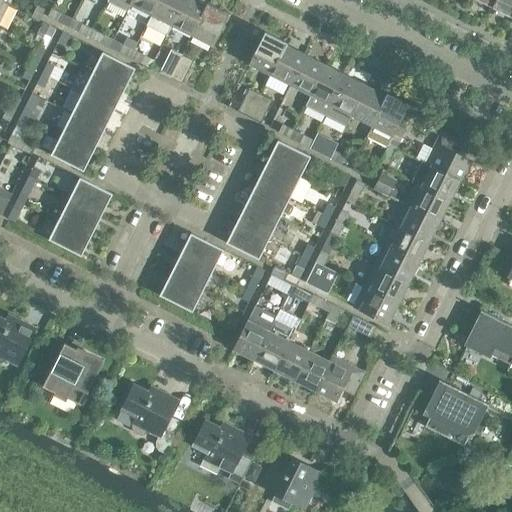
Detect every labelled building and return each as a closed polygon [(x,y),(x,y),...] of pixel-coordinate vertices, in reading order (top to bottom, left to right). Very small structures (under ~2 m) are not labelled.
[(0,0),(0,24),(10,5),(4,3),(0,0)] [(129,13),(133,5),(135,0),(110,0),(109,3),(129,13)] [(153,16),(160,0),(135,0),(133,5),(153,16)] [(174,26),(186,0),(160,0),(153,16),(174,26)] [(209,6),(207,6),(195,0),(186,0),(174,26),(194,36),(209,6)] [(511,15),(511,0),(496,0),(493,6),(511,15)] [(232,16),(232,15),(209,3),(207,6),(209,6),(194,36),(215,46),(231,15),(232,16)] [(41,22),(41,21),(46,11),(38,7),(33,18),(41,22)] [(61,23),(64,16),(53,10),(49,17),(61,23)] [(48,50),(58,30),(45,23),(34,44),(48,50)] [(91,38),(95,31),(84,25),(80,33),(91,38)] [(102,44),(106,36),(95,31),(91,38),(102,44)] [(288,46),(289,43),(266,31),(265,32),(266,33),(251,64),(272,74),(287,45),(288,46)] [(66,47),(72,36),(65,33),(59,43),(66,47)] [(307,55),(288,46),(287,45),(272,74),(292,85),(307,55)] [(132,58),(136,51),(125,46),(121,53),(132,58)] [(173,79),(184,55),(173,50),(161,73),(173,79)] [(143,64),(146,56),(136,51),(132,58),(143,64)] [(127,89),(137,69),(105,53),(95,73),(127,89)] [(184,84),(196,61),(184,55),(173,79),(184,84)] [(313,95),(327,65),(307,55),(292,85),(313,95)] [(38,71),(43,60),(35,56),(30,67),(38,71)] [(51,78),(57,67),(49,63),(44,74),(51,78)] [(328,115),(348,76),(327,65),(313,95),(308,105),(328,115)] [(32,82),(38,71),(30,67),(25,78),(32,82)] [(117,110),(127,89),(95,73),(84,94),(117,110)] [(46,88),(51,78),(44,74),(39,85),(46,88)] [(349,125),(354,115),(368,86),(348,76),(328,115),(349,125)] [(389,96),(387,95),(368,86),(354,115),(374,125),(389,96)] [(251,117),(262,94),(251,88),(239,112),(251,117)] [(412,105),(412,104),(389,92),(387,95),(389,96),(374,125),(369,135),(390,146),(411,105),(412,105)] [(56,130),(59,124),(41,115),(48,101),(34,94),(24,115),(31,118),(56,130)] [(107,130),(117,110),(84,94),(74,114),(107,130)] [(262,123),(274,100),(262,94),(251,117),(262,123)] [(17,112),(23,101),(15,97),(10,108),(17,112)] [(12,123),(17,112),(10,108),(4,119),(12,123)] [(96,151),(107,130),(74,114),(64,135),(96,151)] [(26,129),(31,118),(24,115),(18,126),(26,129)] [(291,138),(295,130),(284,125),(281,132),(291,138)] [(302,143),(306,136),(295,130),(291,138),(302,143)] [(461,153),(466,143),(443,131),(435,148),(426,144),(418,159),(424,162),(427,164),(462,180),(473,159),(461,153)] [(8,142),(21,149),(25,141),(12,135),(8,142)] [(86,172),(96,151),(64,135),(53,156),(86,172)] [(278,140),(268,161),(300,177),(311,156),(278,140)] [(25,141),(21,149),(32,155),(36,146),(25,141)] [(324,145),(320,153),(332,159),(336,151),(324,145)] [(336,151),(332,159),(342,164),(346,156),(336,151)] [(268,161),(258,182),(290,198),(300,177),(268,161)] [(452,201),(462,180),(427,164),(424,162),(414,182),(417,184),(452,201)] [(365,166),(362,174),(372,179),(376,172),(365,166)] [(36,181),(41,170),(34,167),(28,178),(36,181)] [(344,172),(339,183),(346,187),(351,176),(344,172)] [(374,188),(374,189),(390,197),(391,195),(399,180),(383,173),(382,172),(374,188)] [(103,214),(113,193),(81,177),(70,198),(103,214)] [(30,192),(36,181),(28,178),(23,188),(30,192)] [(358,180),(352,191),(359,195),(365,183),(358,180)] [(258,182),(248,202),(280,218),(290,198),(258,182)] [(442,221),(452,201),(417,184),(408,203),(442,221)] [(0,218),(12,195),(0,188),(0,218)] [(92,234),(103,214),(70,198),(59,218),(92,234)] [(248,202),(238,222),(270,238),(280,218),(248,202)] [(329,203),(323,213),(331,217),(336,207),(329,203)] [(432,242),(442,221),(408,203),(397,224),(432,242)] [(15,222),(20,211),(13,208),(8,219),(15,222)] [(343,210),(337,220),(345,224),(350,214),(343,210)] [(323,213),(318,224),(325,228),(331,217),(323,213)] [(81,255),(92,234),(59,218),(49,239),(81,255)] [(337,220),(331,232),(339,236),(345,224),(337,220)] [(238,222),(227,243),(260,259),(270,238),(238,222)] [(422,262),(432,242),(397,224),(387,245),(422,262)] [(192,233),(181,254),(214,270),(224,250),(213,244),(192,233)] [(308,244),(303,254),(310,258),(315,247),(308,244)] [(412,282),(422,262),(387,245),(377,265),(412,282)] [(322,251),(317,261),(325,265),(330,254),(322,251)] [(181,254),(171,274),(204,290),(214,270),(181,254)] [(303,254),(297,265),(305,269),(310,258),(303,254)] [(317,261),(311,273),(318,277),(325,265),(317,261)] [(402,303),(412,282),(377,265),(367,286),(402,303)] [(275,266),(272,274),(286,281),(290,274),(275,266)] [(258,267),(247,287),(255,291),(265,270),(258,267)] [(171,274),(160,295),(193,312),(204,290),(171,274)] [(290,274),(286,281),(293,284),(289,293),(295,296),(305,301),(310,293),(297,286),(300,279),(290,274)] [(391,324),(402,303),(367,286),(356,307),(391,324)] [(247,287),(241,299),(249,302),(255,291),(247,287)] [(313,295),(310,302),(330,312),(333,305),(313,295)] [(241,336),(234,350),(255,360),(270,331),(273,326),(272,325),(275,320),(277,316),(256,305),(251,315),(241,336)] [(330,312),(326,319),(338,324),(345,310),(333,305),(330,312)] [(270,331),(255,360),(275,370),(290,341),(295,330),(293,329),(298,318),(281,309),(277,316),(275,320),(272,325),(273,326),(270,331)] [(511,363),(511,361),(511,324),(484,311),(468,342),(511,363)] [(354,316),(349,326),(371,337),(376,327),(354,316)] [(10,323),(0,317),(0,362),(2,363),(6,360),(6,359),(18,365),(36,329),(13,317),(10,323)] [(232,318),(227,329),(234,332),(239,321),(232,318)] [(290,341),(275,370),(296,381),(310,351),(290,341)] [(79,404),(101,361),(65,343),(43,386),(79,404)] [(310,351),(296,381),(316,391),(330,361),(310,351)] [(330,361),(316,391),(337,401),(343,390),(354,395),(365,372),(333,356),(330,361)] [(432,413),(425,426),(464,445),(486,402),(445,382),(430,412),(432,413)] [(134,385),(121,410),(136,417),(133,423),(133,428),(136,432),(140,435),(145,434),(149,432),(149,431),(160,436),(157,442),(157,446),(159,450),(166,454),(182,422),(171,417),(179,401),(156,389),(154,395),(134,385)] [(205,421),(193,446),(208,453),(201,465),(218,473),(221,467),(232,472),(231,475),(242,481),(245,475),(253,460),(253,459),(242,454),(251,437),(228,425),(225,431),(205,421)] [(277,457),(264,482),(279,489),(273,501),(289,509),(293,502),(305,508),(322,473),(294,458),(291,464),(277,457)] [(253,460),(245,475),(256,480),(263,465),(253,460)]
